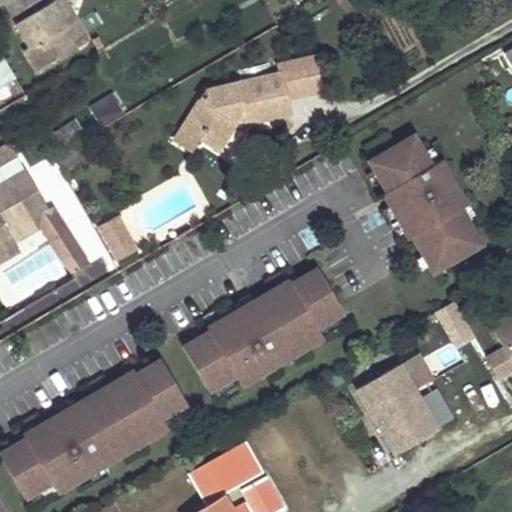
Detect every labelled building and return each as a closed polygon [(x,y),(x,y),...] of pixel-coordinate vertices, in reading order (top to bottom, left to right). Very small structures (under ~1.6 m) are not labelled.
[(71,13),(63,0),(49,0),(14,21),(29,47),(26,50),(37,69),(80,43),(75,33),(66,18),(71,13)] [(80,29),(71,13),(66,18),(75,33),(80,29)] [(117,68),(170,39),(159,18),(106,48),(117,68)] [(511,46),(503,51),(511,66),(511,46)] [(0,52),(0,84),(14,75),(0,52)] [(279,65),(280,74),(205,89),(189,116),(205,127),(199,136),(219,149),(235,126),(232,117),(243,114),(245,123),(283,115),(279,100),(277,92),(284,90),(286,96),(287,99),(321,92),(314,58),(279,65)] [(286,96),(284,90),(277,92),(279,100),(286,96)] [(287,99),(286,96),(279,100),(283,115),(290,114),(287,99)] [(205,127),(189,116),(183,127),(199,136),(205,127)] [(431,273),(479,246),(458,210),(465,206),(446,174),(436,180),(411,137),(367,163),(385,193),(381,195),(407,240),(411,238),(431,273)] [(0,166),(17,156),(10,143),(0,148),(0,236),(8,232),(9,233),(49,210),(26,170),(0,184),(0,166)] [(131,238),(119,216),(99,228),(112,249),(131,238)] [(9,233),(8,232),(0,236),(0,261),(19,251),(9,233)] [(136,247),(131,238),(112,249),(117,259),(136,247)] [(27,253),(0,269),(0,291),(7,304),(44,283),(27,253)] [(342,313),(316,269),(272,295),(270,291),(223,319),(225,322),(181,348),(207,392),(233,377),(239,387),(257,376),(254,372),(301,345),(303,349),(321,339),(315,329),(342,313)] [(453,347),(475,335),(455,297),(432,309),(453,347)] [(503,349),(511,363),(511,314),(490,327),(503,349)] [(511,363),(503,349),(486,359),(499,381),(511,372),(511,363)] [(430,379),(415,353),(398,363),(413,389),(430,379)] [(174,386),(159,361),(151,366),(166,390),(174,386)] [(413,389),(398,363),(356,388),(395,454),(437,430),(413,389)] [(0,455),(0,459),(23,500),(50,484),(55,494),(73,483),(70,479),(100,462),(103,466),(120,456),(117,452),(133,442),(136,446),(165,429),(160,419),(185,405),(174,386),(166,390),(151,366),(134,376),(132,372),(103,390),(105,393),(89,402),(86,399),(40,426),(42,431),(0,455)] [(275,511),(284,507),(266,475),(240,490),(248,503),(233,511),(224,497),(199,511),(275,511)]
